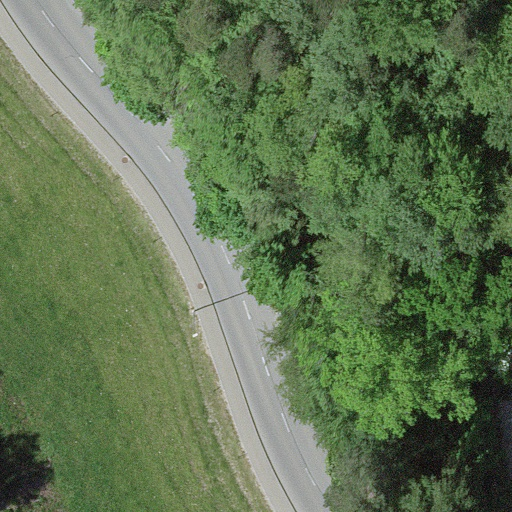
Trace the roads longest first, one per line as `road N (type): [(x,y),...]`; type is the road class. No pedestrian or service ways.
road 1 (unclassified): [(332,511),(285,422),(201,211),(151,136),(35,0)]
road 2 (track): [(511,168),(403,187),(337,209),(199,65),(154,0)]
